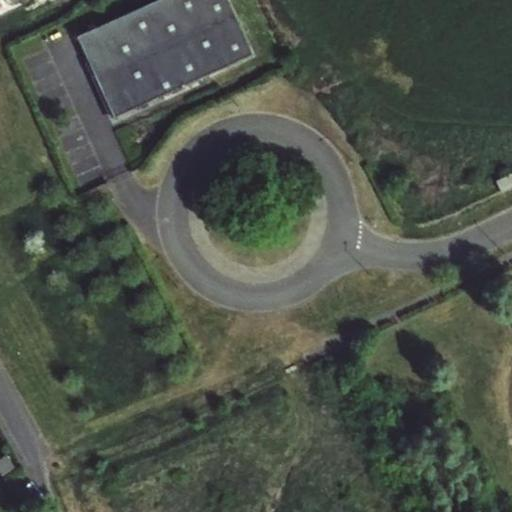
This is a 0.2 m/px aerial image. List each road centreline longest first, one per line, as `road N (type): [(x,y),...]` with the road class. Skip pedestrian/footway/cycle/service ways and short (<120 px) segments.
road 1 (residential): [(337,242),(342,214),(326,161),(279,129),(223,133),(181,171),(172,226),(180,250),(213,286),(261,298),(307,282),(325,264)]
road 2 (residential): [(511,223),(447,253),(414,257),(337,242)]
